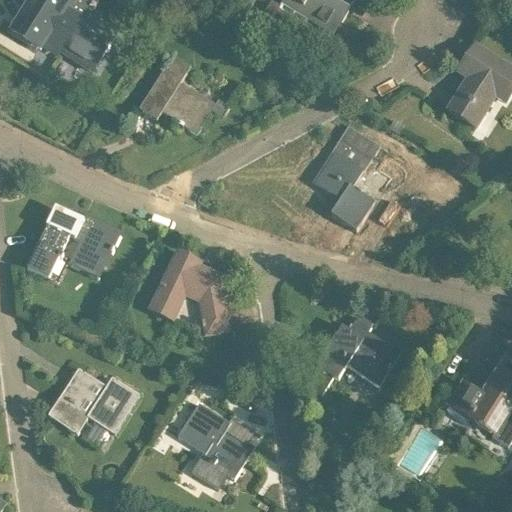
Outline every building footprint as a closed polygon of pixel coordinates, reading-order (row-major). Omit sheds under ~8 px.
[(93,75),(114,41),(67,11),(73,0),(33,0),(31,4),(29,2),(28,5),(30,6),(12,35),(41,53),(47,42),(60,50),(58,53),(93,75)] [(344,21),(357,0),(285,0),(280,9),(271,4),(258,24),(267,30),(270,24),(296,40),(306,24),(318,31),(317,33),(318,33),(319,32),(325,35),(336,16),(344,21)] [(448,114),(475,131),(501,90),(511,97),(511,95),(511,72),(475,49),(462,69),(472,76),(448,114)] [(230,111),(229,110),(217,103),(214,108),(180,87),(190,70),(173,60),(139,114),(157,125),(164,113),(173,119),(170,123),(180,129),(179,130),(183,132),(184,131),(197,139),(211,115),(223,122),(230,111)] [(404,129),(394,123),(388,132),(398,138),(404,129)] [(372,163),(371,163),(380,149),(357,135),(349,148),(340,143),(312,187),(330,199),(331,197),(341,203),(331,220),(356,235),(375,206),(353,192),(372,163)] [(58,288),(67,267),(98,282),(113,252),(119,237),(85,221),(83,225),(56,212),(47,231),(29,271),(27,270),(26,273),(58,288)] [(230,286),(206,274),(205,276),(198,273),(200,268),(178,257),(150,315),(170,324),(182,298),(200,307),(206,340),(230,336),(223,300),(225,297),(227,298),(229,293),(227,292),(230,286)] [(318,371),(306,389),(321,398),(333,380),(339,384),(347,371),(379,391),(401,357),(369,337),(371,332),(357,323),(349,335),(342,330),(317,370),(318,371)] [(105,343),(115,349),(121,339),(111,333),(105,343)] [(115,439),(140,400),(112,382),(107,391),(79,373),(48,421),(77,439),(88,423),(115,439)] [(446,407),(495,438),(511,411),(511,383),(500,376),(485,401),(460,386),(446,407)] [(253,437),(231,423),(228,427),(215,419),(206,434),(197,428),(188,441),(197,447),(194,452),(204,458),(192,477),(214,491),(223,477),(234,483),(245,466),(241,463),(250,450),(246,447),(253,437)] [(133,504),(123,493),(117,499),(127,510),(133,504)]
